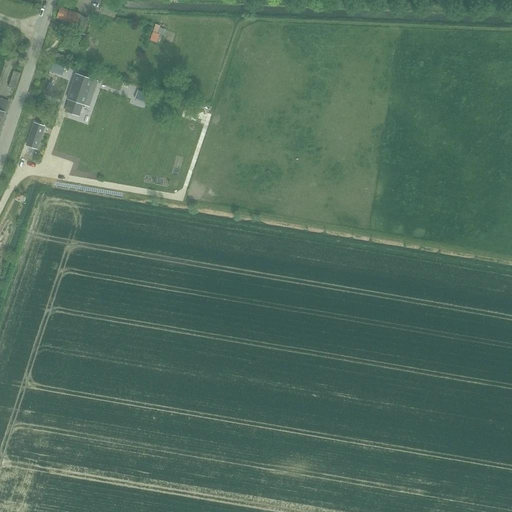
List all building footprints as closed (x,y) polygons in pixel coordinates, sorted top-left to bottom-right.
[(74,24),(73,27),(83,30),(87,18),(61,9),(57,19),(74,24)] [(156,24),(150,40),(157,43),(160,34),(164,36),(165,30),(160,28),(161,26),(156,24)] [(53,64),(50,72),(53,73),(63,76),(65,67),(53,64)] [(9,87),(16,89),(21,74),(14,72),(9,87)] [(70,101),(66,112),(79,117),(83,105),(85,106),(93,79),(75,73),(67,100),(70,101)] [(0,131),(6,112),(9,102),(0,98),(0,131)] [(31,133),(26,145),(30,147),(38,150),(46,127),(45,126),(35,123),(31,133)]
